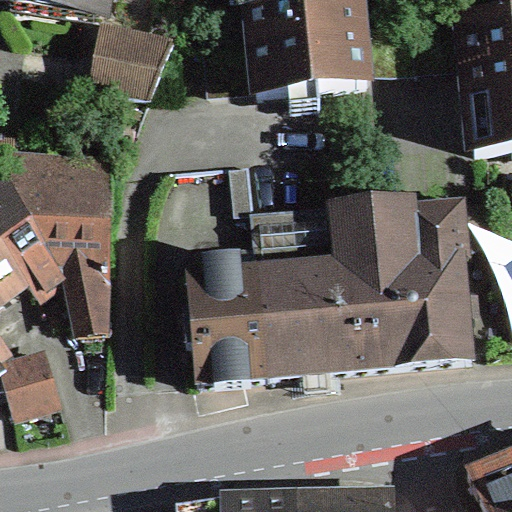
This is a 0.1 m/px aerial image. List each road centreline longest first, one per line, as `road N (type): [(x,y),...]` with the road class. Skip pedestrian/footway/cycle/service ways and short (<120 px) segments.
road 1 (tertiary): [(389,419),(0,485)]
road 2 (tertiary): [(511,408),(389,419)]
